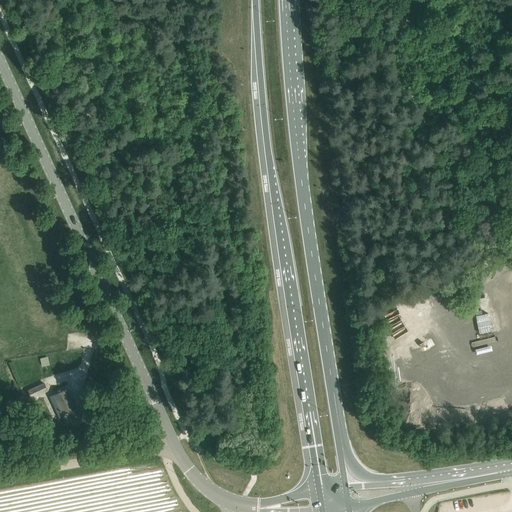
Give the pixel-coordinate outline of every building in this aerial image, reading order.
[(485,314),(491,324),(507,315),(500,304),(485,314)] [(430,367),(452,357),(438,326),(416,335),(430,367)] [(32,399),(48,392),(44,383),(28,391),(32,399)] [(470,406),(490,391),(484,383),(464,397),(470,406)] [(77,410),(67,389),(51,396),(61,417),(63,416),(67,423),(81,417),(78,409),(77,410)]
